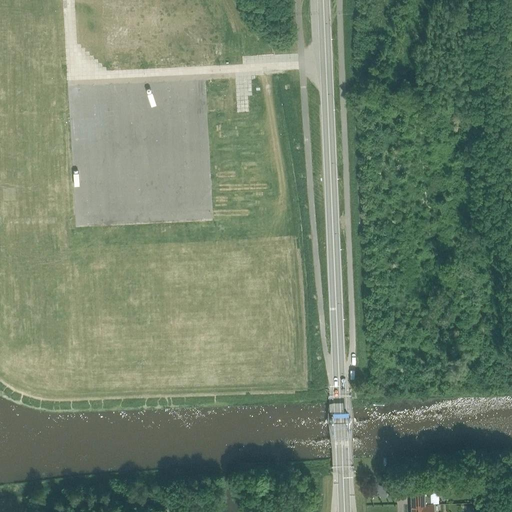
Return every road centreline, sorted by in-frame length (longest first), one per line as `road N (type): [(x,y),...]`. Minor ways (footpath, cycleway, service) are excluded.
road 1 (secondary): [(343,511),(322,0)]
road 2 (track): [(324,64),(71,76),(66,0)]
